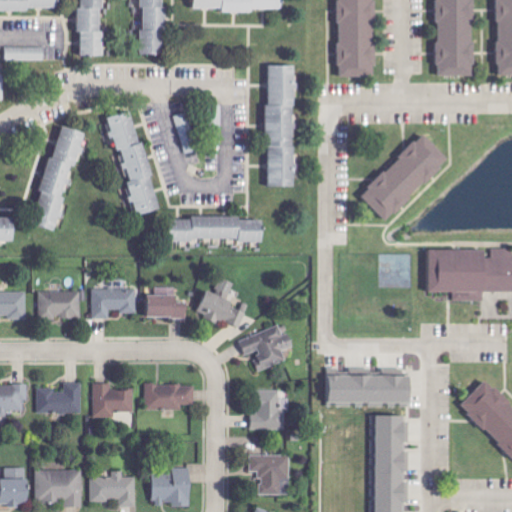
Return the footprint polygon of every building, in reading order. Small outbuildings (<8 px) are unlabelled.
[(60,0),(0,0),(0,9),(61,10),(60,0)] [(81,0),(82,33),(83,33),(83,57),(105,57),(105,0),(81,0)] [(143,0),(144,56),(167,56),(166,0),(143,0)] [(285,0),(197,0),(197,11),(286,11),(285,0)] [(378,0),(340,0),(341,78),(378,78),(378,0)] [(477,77),(476,0),(439,0),(440,77),(477,77)] [(511,0),(499,0),(501,77),(511,76),(511,0)] [(46,48),(7,48),(7,61),(46,61),(46,48)] [(298,67),(271,67),(270,188),(297,188),(298,67)] [(163,212),(136,112),(111,119),(114,133),(117,132),(140,218),(163,212)] [(34,226),(59,233),(69,200),(66,199),(76,167),(79,168),(89,134),(63,127),(34,226)] [(389,222),(453,162),(427,135),(363,195),(389,222)] [(0,243),(17,244),(18,219),(0,219),(0,243)] [(174,219),(174,242),(267,243),(268,220),(174,219)] [(433,251),(432,292),(455,292),(455,301),(486,301),(486,291),(511,291),(511,249),(492,249),(492,252),(433,251)] [(236,282),(221,277),(216,291),(209,289),(200,314),(242,328),(249,305),(231,299),(236,282)] [(138,288),(94,289),(94,318),(111,318),(111,312),(138,312),(138,288)] [(29,292),(0,291),(0,318),(29,318),(29,292)] [(82,318),(82,291),(40,292),(41,319),(82,318)] [(151,317),(189,317),(189,306),(176,306),(176,295),(150,295),(151,317)] [(242,340),(248,357),(253,355),(259,371),(288,361),(284,351),(296,346),(291,332),(289,333),(285,323),(242,340)] [(415,404),(415,375),(332,375),(333,406),(353,406),(353,404),(415,404)] [(464,406),(511,451),(511,400),(489,379),(464,406)] [(0,411),(26,411),(26,401),(30,401),(29,383),(0,383),(0,411)] [(39,389),(39,414),(84,414),(83,383),(66,383),(66,389),(39,389)] [(95,417),(118,417),(118,413),(136,412),(136,389),(113,390),(113,384),(95,384),(95,417)] [(147,384),(147,410),(185,410),(185,405),(197,405),(197,385),(147,384)] [(254,390),(255,429),(289,429),(288,398),(281,398),(281,390),(254,390)] [(408,511),(409,502),(409,415),(373,415),(373,454),(379,454),(379,501),(372,501),(372,511),(408,511)] [(262,495),(292,494),(291,455),(252,455),(252,472),(261,472),(262,495)] [(0,504),(23,505),(23,502),(31,502),(32,479),(27,479),(27,468),(7,467),(7,479),(0,479),(0,504)] [(194,505),(193,468),(175,468),(175,472),(155,473),(156,506),(194,505)] [(67,506),(85,506),(84,469),(37,470),(38,503),(67,502),(67,506)] [(138,477),(125,477),(125,471),(114,471),(114,477),(92,477),(92,502),(121,501),(121,507),(138,506),(138,477)]
